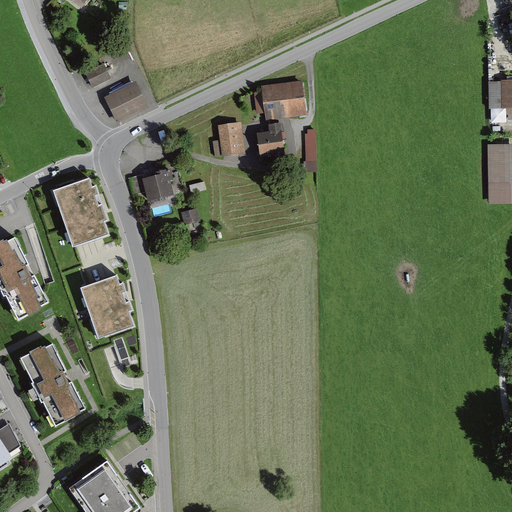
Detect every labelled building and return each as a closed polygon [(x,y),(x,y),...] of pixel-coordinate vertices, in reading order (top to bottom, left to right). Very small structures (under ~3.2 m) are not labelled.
[(67,0),(82,12),(91,0),(67,0)] [(104,63),(85,72),(92,89),(112,80),(104,63)] [(511,81),(502,82),(502,83),(502,110),(506,110),(507,117),(508,117),(508,122),(511,121),(511,81)] [(262,93),(254,94),(257,116),(265,115),(266,123),(308,117),(303,82),(261,88),(262,93)] [(502,110),(502,83),(489,84),(489,111),(502,110)] [(136,84),(105,99),(118,125),(149,110),(136,84)] [(241,125),(219,129),(223,158),(245,155),(241,125)] [(270,134),(257,136),(260,159),(285,155),(282,132),(283,132),(282,125),(269,127),(270,134)] [(316,131),(308,131),(308,135),(305,135),(306,162),(304,162),(304,174),(317,173),(316,131)] [(511,146),(488,147),(489,206),(511,206),(511,146)] [(145,181),(143,182),(146,193),(149,205),(175,198),(171,183),(174,182),(171,170),(152,175),(153,179),(145,181)] [(143,182),(145,181),(143,175),(129,179),(134,196),(146,193),(143,182)] [(90,182),(54,194),(73,251),(110,238),(105,225),(108,224),(102,207),(99,208),(96,199),(99,198),(96,189),(93,190),(90,182)] [(205,183),(190,187),(192,195),(207,191),(205,183)] [(197,210),(181,214),(185,226),(201,222),(197,210)] [(49,306),(16,241),(5,247),(4,245),(0,247),(0,294),(4,302),(6,301),(18,324),(42,312),(41,310),(49,306)] [(118,279),(80,291),(98,343),(135,331),(130,315),(133,314),(130,305),(127,306),(123,296),(127,295),(124,287),(121,288),(118,279)] [(87,413),(53,348),(42,353),(41,352),(20,362),(33,386),(31,387),(42,408),(43,407),(56,431),(82,417),(81,416),(87,413)] [(0,469),(13,461),(10,455),(21,448),(10,425),(0,431),(0,469)] [(140,511),(108,465),(69,491),(82,511),(140,511)]
